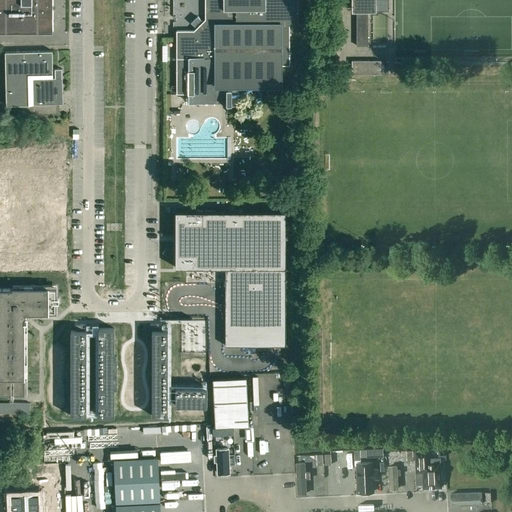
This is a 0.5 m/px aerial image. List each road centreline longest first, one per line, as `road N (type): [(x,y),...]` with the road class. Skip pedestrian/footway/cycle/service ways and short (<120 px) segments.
road 1 (unclassified): [(279,506),(440,499),(440,511)]
road 2 (unclassified): [(212,511),(211,484),(278,481),(279,506)]
